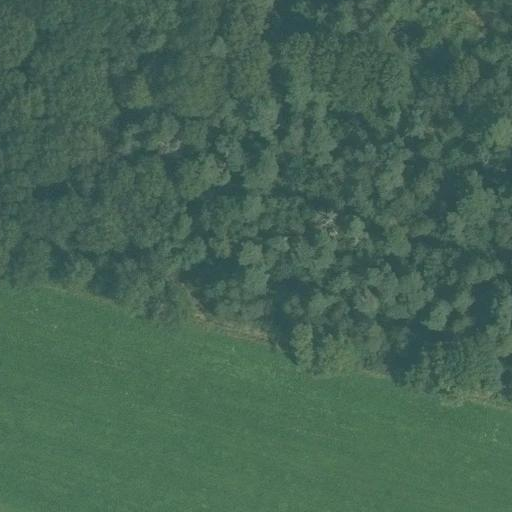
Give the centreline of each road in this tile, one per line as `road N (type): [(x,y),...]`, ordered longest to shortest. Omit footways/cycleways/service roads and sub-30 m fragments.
road 1 (track): [(279,0),(269,38),(511,116)]
road 2 (track): [(269,38),(194,313)]
